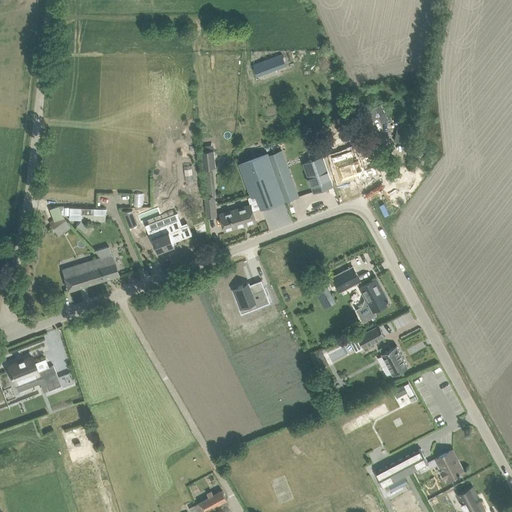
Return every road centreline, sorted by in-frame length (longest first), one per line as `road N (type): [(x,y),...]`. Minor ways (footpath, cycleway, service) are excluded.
road 1 (unclassified): [(511,480),(358,208),(12,335)]
road 2 (unclassified): [(12,335),(6,312),(29,198),(51,0)]
